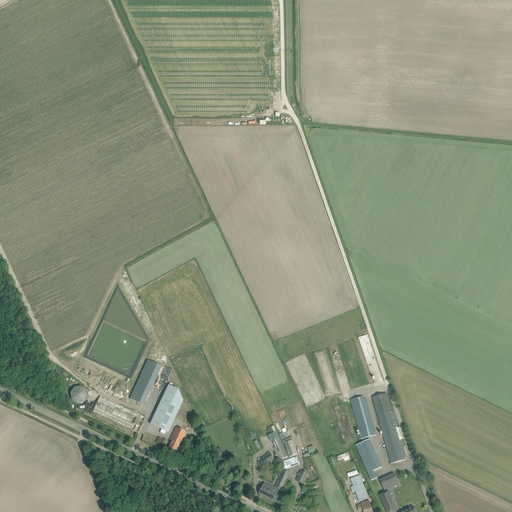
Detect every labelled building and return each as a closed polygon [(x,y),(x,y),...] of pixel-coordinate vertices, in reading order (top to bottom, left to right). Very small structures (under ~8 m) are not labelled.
[(144,405),(155,380),(161,366),(148,360),(130,399),(144,405)] [(178,390),(168,385),(150,424),(168,432),(183,401),(178,390)] [(86,390),(80,386),(74,388),(70,393),(72,400),(77,403),(84,402),(87,396),(86,390)] [(386,393),(372,397),(392,464),(405,460),(405,458),(406,457),(401,439),(403,439),(400,427),(398,428),(393,411),(392,412),(386,393)] [(100,396),(95,407),(93,411),(138,432),(145,417),(100,396)] [(363,397),(348,401),(358,440),(376,435),(366,401),(365,402),(363,397)] [(172,441),(170,444),(168,448),(175,452),(177,447),(179,448),(181,443),(186,432),(176,427),(170,440),(172,441)] [(272,441),(275,447),(274,448),(280,460),(288,456),(279,437),(272,441)] [(290,457),(298,454),(292,441),(285,444),(290,457)] [(313,446),(307,449),(310,456),(316,453),(313,446)] [(274,459),(270,453),(260,461),(264,466),(274,459)] [(281,462),(284,470),(299,465),(297,457),(281,462)] [(379,460),(365,466),(368,474),(373,472),(374,471),(380,468),(379,464),(381,464),(379,460)] [(301,472),(297,481),(303,484),(308,475),(306,474),(307,471),(304,470),(303,473),(301,472)] [(278,495),(275,502),(283,506),(287,498),(280,494),(287,480),(286,479),(289,473),(284,471),(281,477),(280,477),(275,488),(278,490),(276,495),(278,495)] [(394,473),(380,480),(384,489),(398,482),(394,473)] [(354,487),(351,488),(353,493),(355,492),(356,493),(359,500),(359,502),(363,501),(364,500),(363,499),(368,498),(365,489),(363,483),(360,476),(357,477),(351,479),(354,487)] [(259,494),(275,502),(278,495),(276,495),(278,490),(275,488),(264,483),(259,494)] [(388,491),(379,495),(385,508),(385,509),(386,508),(385,508),(387,507),(392,505),(388,497),(391,496),(390,494),(388,491)] [(361,504),(357,505),(358,507),(359,511),(364,510),(364,511),(372,511),(372,509),(370,501),(365,502),(361,504)]
